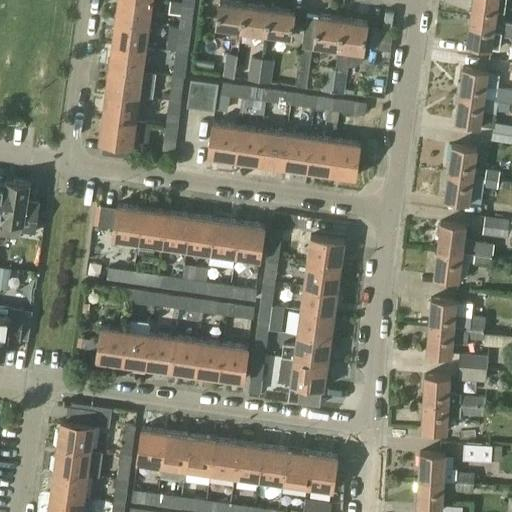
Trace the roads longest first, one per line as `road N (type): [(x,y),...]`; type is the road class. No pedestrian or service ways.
road 1 (residential): [(371,421),(34,375)]
road 2 (residential): [(389,208),(65,161)]
road 3 (residential): [(34,375),(65,161)]
road 4 (residential): [(371,421),(389,208)]
road 5 (residential): [(389,208),(421,0)]
road 6 (residential): [(65,161),(87,0)]
road 7 (residential): [(16,511),(34,375)]
